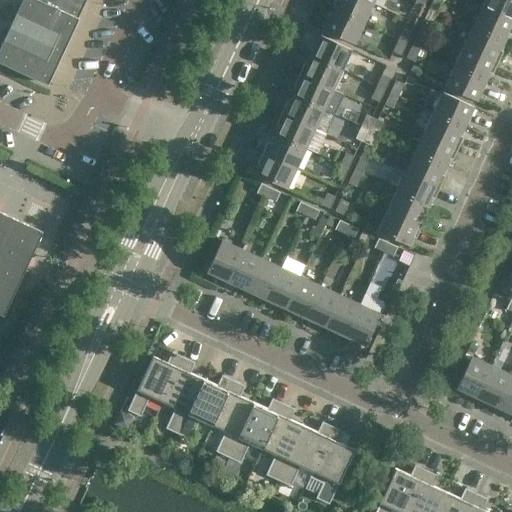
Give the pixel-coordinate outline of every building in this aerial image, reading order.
[(22,0),(0,47),(0,62),(6,65),(38,80),(40,81),(48,85),(51,77),(63,51),(64,51),(64,50),(87,0),(22,0)] [(363,23),(373,4),(364,0),(335,0),(336,0),(332,9),(363,23)] [(419,16),(424,4),(416,0),(411,12),(419,16)] [(442,0),(432,0),(430,7),(438,10),(442,0)] [(511,0),(484,0),(482,7),(511,20),(511,0)] [(432,22),(438,10),(430,7),(424,18),(432,22)] [(510,34),(511,29),(511,20),(482,7),(473,26),(504,41),(508,33),(510,34)] [(354,44),(363,23),(332,9),(322,29),(354,44)] [(500,49),(504,41),(473,26),(463,46),(497,62),(502,51),(500,49)] [(404,27),(398,39),(406,43),(412,31),(404,27)] [(417,34),(412,46),(420,49),(425,37),(417,34)] [(351,49),(320,35),(310,55),(342,70),(351,49)] [(401,55),(406,43),(398,39),(393,51),(401,55)] [(414,61),(420,49),(412,46),(406,58),(414,61)] [(492,73),(497,62),(463,46),(454,66),(486,80),(490,72),(492,73)] [(333,89),(342,70),(310,55),(306,64),(304,62),(299,74),(333,89)] [(476,101),(486,80),(454,66),(445,86),(476,101)] [(324,109),(333,89),(299,74),(294,85),(296,86),(292,94),(324,109)] [(384,90),(390,78),(382,74),(377,86),(384,90)] [(398,96),(404,84),(396,80),(390,92),(398,96)] [(379,102),(384,90),(377,86),(371,98),(379,102)] [(474,106),(442,91),(433,112),(464,127),(474,106)] [(393,108),(398,96),(390,92),(385,104),(393,108)] [(314,129),(324,109),(292,94),(288,103),(286,102),(281,113),(314,129)] [(460,135),(464,127),(433,112),(424,132),(457,147),(462,136),(460,135)] [(305,148),(314,129),(281,113),(275,124),(278,125),(274,133),(305,148)] [(369,130),(374,118),(366,114),(361,126),(369,130)] [(383,122),(374,118),(369,130),(377,134),(383,122)] [(363,142),(369,130),(361,126),(355,138),(363,142)] [(372,146),(377,134),(369,130),(363,142),(372,146)] [(452,158),(457,147),(424,132),(414,151),(446,166),(450,157),(452,158)] [(296,168),(305,148),(274,133),(270,142),(267,141),(262,152),(296,168)] [(442,174),(446,166),(414,151),(405,171),(439,186),(444,175),(442,174)] [(287,188),(296,168),(262,152),(257,163),(260,164),(255,174),(287,188)] [(348,168),(353,156),(345,152),(340,164),(348,168)] [(361,175),(367,163),(359,159),(353,171),(361,175)] [(348,168),(340,164),(334,176),(342,180),(348,168)] [(356,186),(361,175),(353,171),(348,183),(356,186)] [(434,198),(439,186),(405,171),(396,190),(428,205),(431,197),(434,198)] [(266,197),(270,187),(261,183),(257,192),(266,197)] [(276,201),(279,193),(280,192),(270,187),(266,197),(276,201)] [(424,213),(428,205),(396,190),(387,210),(421,226),(426,214),(424,213)] [(329,208),(335,197),(327,193),(321,204),(329,208)] [(335,211),(343,214),(348,203),(340,199),(335,211)] [(305,215),(309,206),(300,201),(296,210),(305,215)] [(319,210),(309,206),(305,215),(315,219),(319,210)] [(416,237),(421,226),(387,210),(377,231),(409,245),(413,236),(416,237)] [(0,314),(3,316),(42,231),(0,211),(0,314)] [(344,233),(349,224),(339,220),(335,229),(344,233)] [(354,237),(358,228),(349,224),(344,233),(354,237)] [(384,251),(388,242),(378,238),(374,247),(384,251)] [(227,281),(242,249),(222,240),(207,272),(227,281)] [(397,247),(388,242),(384,251),(393,256),(397,247)] [(246,290),(261,258),(242,249),(227,281),(246,290)] [(266,299),(281,267),(261,258),(246,290),(266,299)] [(380,258),(378,263),(390,269),(392,264),(380,258)] [(286,308),(300,276),(281,267),(266,299),(286,308)] [(305,317),(320,286),(300,276),(286,308),(305,317)] [(325,326),(340,295),(320,286),(305,317),(325,326)] [(344,336),(359,304),(340,295),(325,326),(344,336)] [(379,313),(359,304),(344,336),(365,345),(379,313)] [(162,401),(183,357),(182,356),(182,357),(173,353),(174,352),(172,351),(167,362),(153,355),(127,410),(140,416),(150,396),(162,401)] [(476,397),(491,365),(471,356),(456,388),(476,397)] [(178,434),(203,379),(190,373),(195,362),(193,361),(192,362),(184,358),(184,357),(183,357),(162,401),(175,407),(166,428),(178,434)] [(496,406),(511,374),(491,365),(476,397),(496,406)] [(511,413),(511,374),(496,406),(511,413)] [(212,425),(233,380),(232,380),(232,381),(223,377),(224,375),(222,375),(217,385),(203,379),(178,434),(190,439),(200,419),(212,425)] [(228,457),(253,402),(240,396),(245,385),(243,384),(242,385),(234,381),(234,380),(233,380),(212,425),(225,431),(216,451),(228,457)] [(262,448),(283,403),(282,404),(273,400),(274,399),(272,398),(267,409),(253,402),(228,457),(240,463),(250,442),(262,448)] [(278,480),(303,426),(290,419),(295,409),(293,408),(292,409),(284,405),(284,404),(283,403),(262,448),(275,454),(266,474),(278,480)] [(120,411),(114,424),(127,429),(132,417),(120,411)] [(312,471),(333,427),(333,426),(332,427),(323,423),(324,422),(322,421),(317,432),(303,426),(278,480),(290,486),(300,466),(312,471)] [(333,427),(312,471),(310,477),(323,483),(316,498),(329,504),(331,499),(337,486),(354,449),(340,443),(345,432),(343,431),(343,432),(334,428),(334,427),(333,427)] [(215,455),(210,466),(220,471),(225,460),(215,455)] [(399,511),(406,511),(426,470),(425,469),(425,470),(416,466),(417,465),(415,464),(410,475),(395,469),(378,506),(375,511),(391,511),(393,509),(399,511)] [(436,511),(446,492),(432,486),(438,475),(436,474),(435,475),(427,471),(427,470),(426,470),(406,511),(436,511)] [(343,489),(337,486),(331,499),(337,502),(343,489)] [(467,511),(476,493),(475,493),(475,494),(466,490),(467,489),(465,488),(460,499),(446,492),(436,511),(467,511)] [(488,511),(483,509),(488,498),(486,497),(485,499),(477,494),(477,493),(476,493),(467,511),(488,511)]
